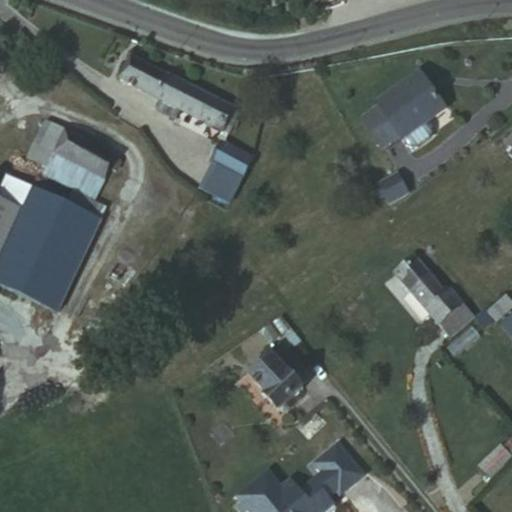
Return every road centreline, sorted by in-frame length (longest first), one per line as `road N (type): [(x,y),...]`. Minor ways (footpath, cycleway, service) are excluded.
road 1 (tertiary): [(77,0),(213,49),(263,54),(452,14),(511,11)]
road 2 (residential): [(456,511),(412,391),(421,353)]
